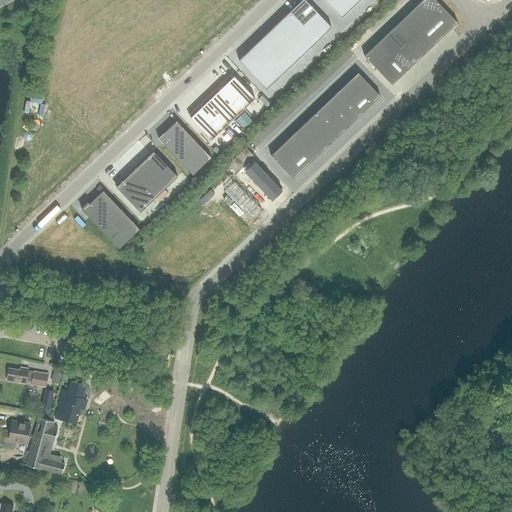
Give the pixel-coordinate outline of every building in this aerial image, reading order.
[(301,0),(238,60),(266,89),(331,27),(305,0),(301,0)] [(324,0),(341,17),(359,0),(324,0)] [(438,0),(424,0),(366,55),(394,84),(459,22),(438,0)] [(270,155),(293,179),(380,96),(358,72),(270,155)] [(221,85),(244,109),(255,98),(231,74),(221,85)] [(233,119),(244,109),(221,85),(210,95),(233,119)] [(222,129),(233,119),(210,95),(199,105),(222,129)] [(211,140),(222,129),(199,105),(188,115),(211,140)] [(80,154),(48,120),(36,197),(80,154)] [(176,121),(158,138),(192,175),(211,157),(176,121)] [(116,187),(140,212),(178,177),(153,151),(116,187)] [(244,171),(272,200),(282,191),(254,162),(244,171)] [(234,181),(224,191),(252,220),(262,210),(234,181)] [(85,204),(86,204),(81,209),(85,213),(85,214),(87,216),(119,249),(140,229),(103,191),(89,204),(88,202),(85,204)] [(203,258),(234,228),(219,212),(203,196),(195,203),(187,211),(172,225),(156,241),(169,254),(184,239),(203,258)] [(108,254),(72,217),(47,241),(53,247),(107,255),(108,254)] [(55,366),(53,373),(60,375),(62,368),(55,366)] [(31,384),(46,386),(48,374),(33,372),(33,371),(28,370),(28,369),(20,367),(19,370),(9,368),(7,377),(11,378),(10,381),(25,383),(26,380),(32,381),(31,384)] [(77,369),(76,376),(88,379),(89,372),(77,369)] [(53,373),(51,382),(58,384),(60,375),(53,373)] [(86,385),(71,381),(68,392),(63,391),(55,418),(75,424),(80,407),(84,408),(86,400),(82,399),(86,385)] [(54,391),(44,389),(42,406),(45,406),(51,407),(54,391)] [(159,405),(140,402),(136,426),(155,429),(159,405)] [(64,464),(44,458),(48,442),(53,444),(58,427),(53,426),(54,422),(38,418),(25,465),(62,474),(64,464)] [(30,424),(12,421),(10,433),(5,432),(4,440),(26,444),(30,424)] [(1,503),(0,507),(0,511),(12,511),(14,505),(1,503)]
